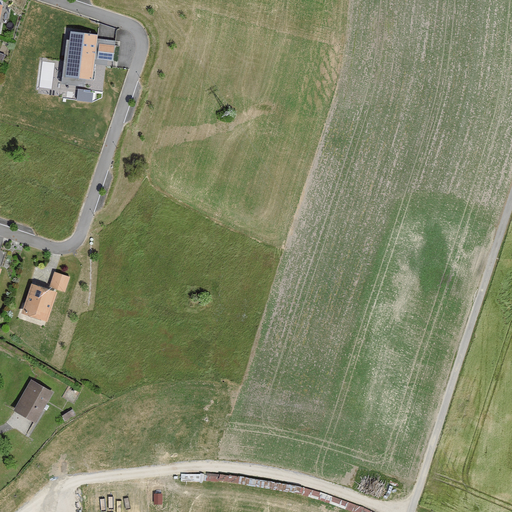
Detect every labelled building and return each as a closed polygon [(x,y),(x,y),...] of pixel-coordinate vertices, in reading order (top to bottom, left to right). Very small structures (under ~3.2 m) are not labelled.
[(71,32),(66,75),(92,79),(97,35),(71,32)] [(79,88),(78,99),(93,101),(95,90),(79,88)] [(51,285),(67,290),(72,275),(56,269),(51,285)] [(58,294),(33,286),(23,315),(48,323),(58,294)] [(54,393),(33,381),(15,412),(37,424),(54,393)]
